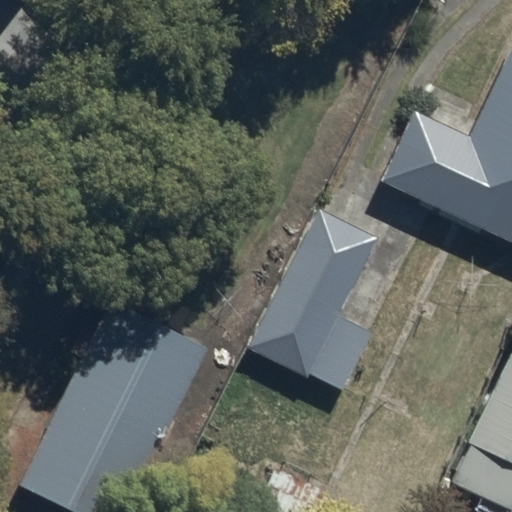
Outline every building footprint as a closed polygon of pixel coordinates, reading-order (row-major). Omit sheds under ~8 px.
[(511,232),(511,16),(471,107),(419,84),(379,173),(511,232)] [(378,226),(314,194),(245,339),(342,386),(371,325),(339,309),(378,226)] [(124,499),(204,333),(109,287),(29,452),(124,499)] [(511,340),(450,474),(511,502),(511,340)] [(289,511),(312,511),(326,483),(274,457),(256,496),(289,511)]
